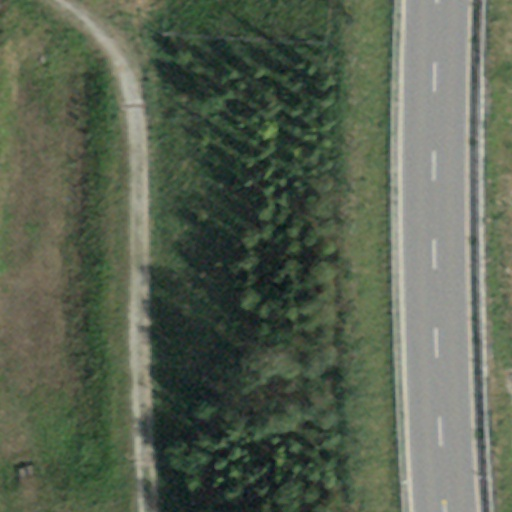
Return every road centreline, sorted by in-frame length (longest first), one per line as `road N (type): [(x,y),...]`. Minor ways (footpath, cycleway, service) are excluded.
road 1 (track): [(159,511),(128,61),(50,0)]
road 2 (primary): [(448,511),(433,132),(438,0)]
